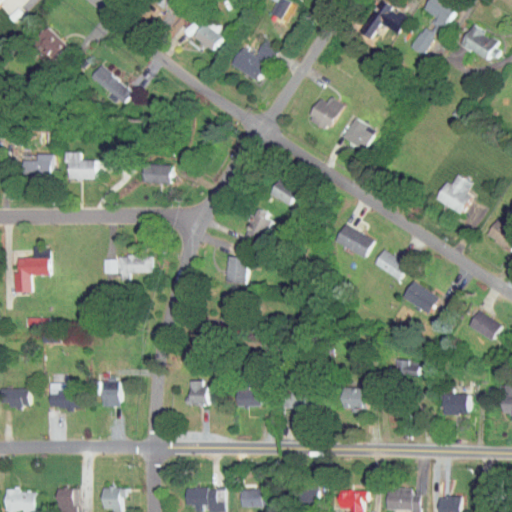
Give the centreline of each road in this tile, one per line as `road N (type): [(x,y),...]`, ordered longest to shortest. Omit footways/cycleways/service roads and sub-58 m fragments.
road 1 (residential): [(347,0),(201,226),(164,351),(156,511)]
road 2 (residential): [(511,293),(194,82),(97,0)]
road 3 (residential): [(511,452),(156,448)]
road 4 (residential): [(205,217),(0,217)]
road 5 (residential): [(156,448),(0,446)]
